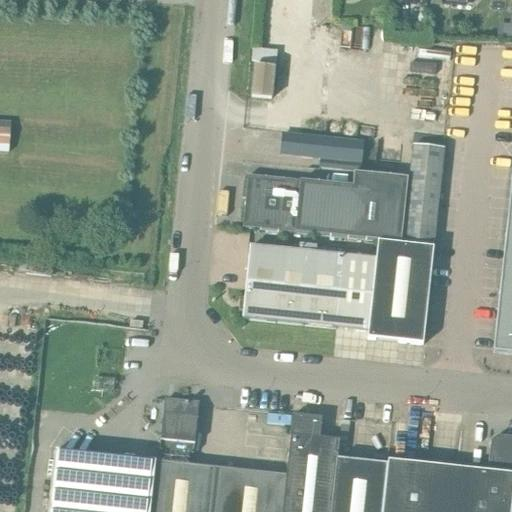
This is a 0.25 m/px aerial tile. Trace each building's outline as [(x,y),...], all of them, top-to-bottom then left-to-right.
[(439,0),(439,7),(466,9),(466,0),(439,0)] [(250,90),(249,96),(271,98),(274,69),(252,67),(250,90)] [(0,122),(0,154),(7,155),(9,123),(0,122)] [(299,136),(297,158),(318,160),(317,169),(357,173),(360,143),(299,136)] [(407,180),(400,245),(432,248),(442,150),(412,147),(408,181),(407,180)] [(511,355),(511,161),(491,354),(511,355)] [(247,177),(242,229),(400,245),(407,180),(352,175),(351,188),(247,177)] [(354,333),(366,334),(366,341),(422,346),(432,249),(376,244),(374,261),(248,248),(241,321),(335,331),(354,333)] [(142,324),(129,322),(128,329),(141,331),(142,324)] [(159,465),(188,468),(189,455),(193,455),(198,406),(163,402),(157,452),(161,453),(159,465)] [(382,511),(387,466),(388,463),(387,463),(387,467),(336,461),(338,443),(318,441),(321,420),(292,417),(285,478),(283,478),(279,511),(382,511)] [(387,466),(382,511),(508,511),(511,484),(511,438),(497,437),(489,443),(486,474),(388,463),(387,466)] [(51,471),(46,511),(148,511),(153,465),(53,454),(51,471)] [(153,465),(148,511),(279,511),(283,478),(277,478),(188,468),(159,465),(153,465)]
